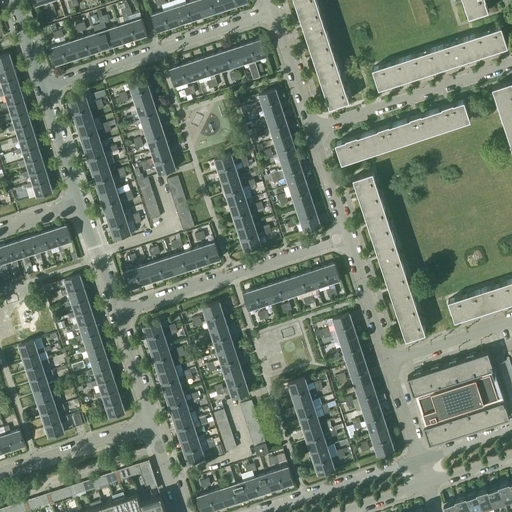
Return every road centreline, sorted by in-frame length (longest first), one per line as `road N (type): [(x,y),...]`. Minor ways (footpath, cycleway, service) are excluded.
road 1 (residential): [(43,85),(273,13)]
road 2 (residential): [(116,310),(346,238)]
road 3 (residential): [(511,63),(312,124)]
road 4 (residential): [(422,459),(262,511)]
road 5 (residential): [(0,468),(149,419)]
road 6 (residential): [(392,358),(346,238)]
road 7 (residential): [(392,358),(511,319)]
